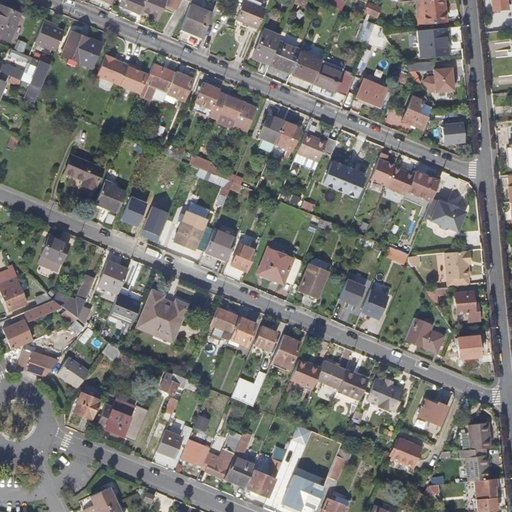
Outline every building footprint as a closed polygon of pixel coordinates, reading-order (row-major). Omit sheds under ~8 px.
[(136,9),(157,18),(163,4),(164,0),(120,0),(119,5),(134,12),(136,9)] [(174,9),(177,0),(164,0),(163,4),(174,9)] [(241,0),(234,19),(256,28),(264,8),(243,0),(241,0)] [(441,8),(440,0),(439,0),(429,1),(421,1),(422,26),(441,25),(440,8),(441,8)] [(511,6),(511,4),(511,0),(492,0),(496,24),(505,23),(504,8),(511,6)] [(357,12),(366,16),(367,13),(370,5),(362,1),(357,12)] [(0,4),(0,36),(9,40),(20,13),(0,4)] [(180,27),(200,36),(210,12),(189,4),(180,27)] [(381,9),(370,5),(367,13),(377,18),(381,9)] [(42,19),(34,39),(55,48),(62,31),(55,28),(49,25),(50,23),(42,19)] [(356,41),(366,45),(367,43),(374,26),(364,21),(356,41)] [(385,30),(374,26),(367,43),(381,49),(385,38),(383,35),(385,30)] [(511,26),(492,28),(493,35),(511,33),(511,26)] [(260,57),(268,61),(277,40),(278,37),(262,30),(250,57),(258,61),(260,57)] [(445,39),(444,30),(415,33),(417,59),(444,57),(442,39),(445,39)] [(99,44),(70,32),(60,56),(89,68),(99,44)] [(299,49),(277,40),(268,61),(267,63),(289,72),(299,49)] [(26,61),(28,56),(11,48),(8,54),(26,61)] [(322,59),(299,49),(289,72),(312,82),(320,62),(322,59)] [(118,84),(126,64),(113,59),(113,58),(105,54),(96,75),(118,85),(118,84)] [(36,65),(31,77),(25,92),(35,96),(48,64),(32,57),(30,63),(31,63),(36,65)] [(353,76),(320,62),(312,82),(346,95),(353,76)] [(36,65),(31,63),(26,75),(31,77),(36,65)] [(127,63),(126,64),(118,84),(135,92),(143,73),(133,69),(134,65),(127,63)] [(433,81),(427,82),(423,86),(429,94),(431,92),(434,91),(434,94),(452,92),(450,69),(439,70),(439,63),(403,66),(410,76),(432,74),(433,81)] [(151,87),(163,92),(171,74),(150,65),(146,74),(138,92),(148,96),(151,87)] [(3,66),(0,72),(18,79),(21,73),(3,66)] [(189,78),(172,71),(171,74),(163,92),(173,96),(180,99),(189,78)] [(146,74),(143,73),(135,92),(138,93),(138,92),(146,74)] [(385,89),(362,79),(355,97),(378,107),(385,89)] [(192,101),(208,109),(215,92),(216,90),(199,83),(192,101)] [(173,96),(163,92),(161,98),(171,102),(173,96)] [(218,110),(235,117),(232,126),(244,131),(254,108),(241,103),(225,96),(215,92),(208,109),(206,115),(215,119),(218,110)] [(399,121),(420,131),(426,118),(414,113),(419,100),(410,96),(399,121)] [(140,108),(135,119),(142,122),(147,111),(140,108)] [(271,142),(280,120),(264,114),(255,136),(271,142)] [(297,127),(280,120),(271,142),(288,149),(297,127)] [(458,124),(440,126),(441,141),(460,139),(458,124)] [(293,151),(316,160),(323,142),(300,132),(293,151)] [(12,151),(18,136),(11,133),(5,148),(12,151)] [(333,139),(326,136),(320,150),(328,153),(333,139)] [(160,145),(158,151),(165,154),(167,148),(160,145)] [(170,149),(168,154),(178,158),(180,153),(170,149)] [(377,151),(374,157),(381,160),(384,154),(377,151)] [(100,169),(69,156),(62,172),(81,180),(79,184),(91,190),(100,169)] [(201,161),(189,157),(186,163),(198,168),(201,161)] [(382,184),(390,165),(390,164),(381,160),(374,157),(366,178),(382,184)] [(359,175),(328,162),(319,183),(350,196),(359,175)] [(405,186),(411,172),(403,168),(402,170),(390,165),(382,184),(381,186),(401,194),(403,190),(405,186)] [(223,178),(200,168),(197,176),(220,185),(212,202),(220,205),(224,195),(227,187),(230,180),(223,178)] [(405,186),(403,190),(427,200),(428,197),(436,177),(430,174),(428,177),(411,170),(411,172),(405,186)] [(230,180),(232,174),(226,171),(223,178),(230,180)] [(230,180),(237,183),(240,177),(232,174),(230,180)] [(230,180),(227,187),(235,191),(238,184),(237,183),(230,180)] [(92,204),(114,213),(122,192),(101,183),(92,204)] [(298,196),(289,192),(286,198),(295,203),(298,196)] [(445,227),(453,230),(461,211),(452,207),(453,206),(443,202),(443,203),(428,197),(427,200),(420,217),(435,223),(436,226),(441,228),(445,227)] [(197,230),(178,222),(170,241),(189,249),(197,230)] [(200,251),(222,260),(231,237),(210,229),(200,251)] [(68,244),(47,235),(40,254),(37,264),(56,272),(60,262),(68,244)] [(228,264),(244,270),(252,249),(236,243),(228,264)] [(389,245),(385,255),(405,263),(409,253),(389,245)] [(288,258),(263,248),(253,272),(265,277),(265,275),(279,281),(288,258)] [(469,263),(468,250),(443,251),(444,278),(466,276),(467,276),(466,263),(469,263)] [(316,298),(326,273),(307,265),(296,290),(316,298)] [(0,273),(0,282),(14,277),(18,275),(15,267),(0,273)] [(97,284),(115,292),(123,274),(104,267),(97,284)] [(73,301),(54,292),(51,299),(63,310),(71,316),(75,319),(80,307),(93,278),(85,275),(73,301)] [(466,276),(444,278),(445,287),(448,287),(449,287),(449,286),(466,284),(466,276)] [(0,292),(7,310),(25,303),(14,277),(0,282),(0,292)] [(335,297),(353,305),(361,285),(343,278),(335,297)] [(449,294),(448,287),(445,287),(430,289),(431,296),(449,294)] [(357,311),(375,318),(384,295),(367,288),(357,311)] [(169,340),(183,304),(172,299),(170,304),(157,299),(160,294),(149,289),(134,326),(169,340)] [(453,312),(472,310),(469,290),(451,292),(453,312)] [(33,297),(37,305),(41,303),(48,300),(51,299),(44,292),(33,297)] [(107,312),(130,321),(138,301),(130,297),(129,299),(115,293),(107,312)] [(48,300),(41,303),(45,312),(51,309),(56,306),(48,300)] [(45,312),(41,303),(37,305),(10,317),(13,323),(2,328),(10,346),(30,337),(24,321),(45,312)] [(220,329),(218,336),(225,339),(226,338),(235,315),(214,306),(207,324),(215,327),(220,329)] [(88,310),(80,307),(75,319),(82,325),(88,310)] [(63,310),(56,316),(65,324),(73,320),(75,319),(71,316),(63,310)] [(429,321),(412,314),(401,339),(433,352),(440,335),(426,330),(429,321)] [(253,322),(235,315),(226,338),(244,345),(253,322)] [(81,327),(73,320),(68,326),(76,333),(81,327)] [(265,349),(266,346),(272,331),(258,325),(250,343),(265,349)] [(91,332),(85,327),(76,339),(82,343),(91,332)] [(220,329),(215,327),(212,333),(218,336),(220,329)] [(278,361),(277,363),(286,367),(297,341),(280,334),(274,349),(270,358),(278,361)] [(475,334),(455,336),(457,356),(475,354),(478,354),(475,334)] [(96,354),(103,357),(109,346),(104,342),(96,354)] [(15,365),(41,375),(56,358),(58,354),(48,350),(46,353),(26,344),(24,348),(22,347),(15,365)] [(103,357),(113,361),(117,352),(109,346),(103,357)] [(118,363),(122,354),(117,352),(113,361),(118,363)] [(476,361),(475,354),(457,356),(458,363),(476,361)] [(53,374),(74,388),(85,371),(65,357),(53,374)] [(275,367),(277,363),(278,361),(270,358),(268,363),(275,367)] [(343,368),(321,359),(318,366),(313,378),(335,388),(343,368)] [(249,386),(235,380),(228,399),(249,408),(250,405),(268,363),(260,360),(259,360),(249,386)] [(309,365),(303,363),(296,360),(289,378),(310,387),(313,378),(318,366),(310,362),(309,365)] [(365,378),(343,368),(335,388),(334,390),(356,399),(365,378)] [(175,386),(180,388),(183,380),(169,374),(166,382),(160,380),(157,388),(163,391),(162,393),(170,396),(175,386)] [(400,389),(372,377),(363,398),(391,411),(400,389)] [(70,413),(88,421),(96,402),(79,394),(70,413)] [(126,417),(130,407),(111,399),(108,406),(107,409),(126,417)] [(158,420),(166,423),(174,402),(167,399),(158,420)] [(435,423),(443,405),(435,402),(434,404),(422,399),(415,415),(435,423)] [(108,406),(102,403),(93,423),(99,426),(98,428),(118,436),(126,417),(107,409),(108,406)] [(118,436),(131,441),(145,410),(131,404),(130,407),(126,417),(118,436)] [(360,410),(353,407),(349,416),(357,419),(360,410)] [(206,423),(194,418),(189,430),(201,435),(206,423)] [(352,423),(348,433),(356,437),(360,426),(352,423)] [(486,423),(465,425),(465,431),(467,449),(482,447),(488,447),(486,423)] [(177,444),(182,446),(184,442),(185,439),(188,432),(190,428),(182,425),(177,437),(162,431),(154,452),(171,459),(177,444)] [(278,464),(322,483),(324,477),(331,461),(320,456),(326,440),(294,427),(278,464)] [(465,431),(458,432),(460,450),(466,449),(467,449),(465,431)] [(194,434),(188,432),(185,439),(191,441),(194,434)] [(227,452),(230,453),(235,441),(236,440),(226,436),(217,458),(205,453),(199,467),(203,469),(203,471),(217,477),(227,452)] [(418,447),(395,437),(387,457),(409,467),(418,447)] [(241,443),(235,441),(230,453),(230,454),(238,458),(240,452),(238,451),(241,443)] [(176,461),(198,470),(199,467),(205,453),(206,451),(184,442),(182,446),(176,461)] [(469,457),(472,481),(473,480),(487,479),(485,455),(483,455),(482,447),(467,449),(466,449),(467,457),(469,457)] [(467,457),(466,449),(460,450),(456,450),(457,458),(467,457)] [(334,462),(331,461),(324,477),(333,481),(342,460),(344,460),(347,453),(339,450),(334,462)] [(222,479),(243,488),(250,471),(251,468),(230,459),(222,479)] [(246,490),(264,497),(278,464),(273,462),(271,467),(267,465),(265,469),(267,469),(264,477),(250,471),(243,488),(241,491),(245,493),(246,490)] [(473,480),(476,511),(495,510),(493,489),(495,489),(494,478),(487,479),(473,480)] [(434,485),(424,486),(430,494),(435,493),(434,485)] [(419,496),(419,497),(430,495),(430,494),(424,486),(421,493),(419,496)] [(109,487),(91,496),(90,496),(93,504),(83,509),(84,511),(97,511),(116,503),(109,487)] [(407,504),(415,507),(419,497),(419,496),(421,493),(413,490),(407,504)] [(143,500),(152,503),(155,495),(146,491),(143,500)] [(330,503),(342,508),(345,502),(332,497),(330,503)] [(340,511),(342,508),(330,503),(322,500),(316,511),(340,511)] [(120,511),(116,503),(97,511),(120,511)]
